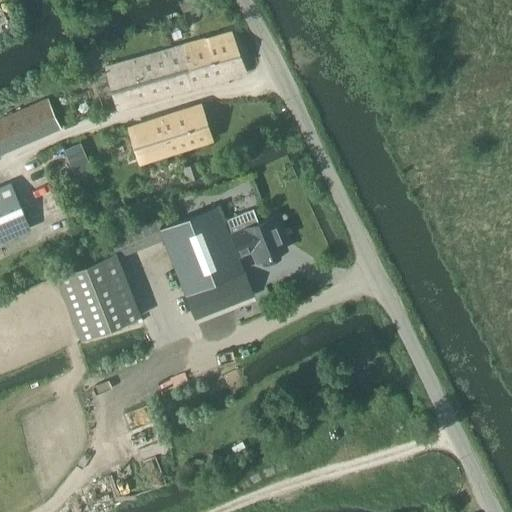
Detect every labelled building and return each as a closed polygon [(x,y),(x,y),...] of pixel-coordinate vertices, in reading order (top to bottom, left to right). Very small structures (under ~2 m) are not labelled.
[(231,31),(183,45),(195,87),(246,73),(231,31)] [(195,87),(183,45),(108,66),(120,108),(195,87)] [(49,99),(0,119),(0,153),(61,127),(49,99)] [(133,127),(143,160),(212,138),(202,106),(133,127)] [(198,161),(184,165),(188,179),(202,174),(198,161)] [(10,183),(0,187),(0,241),(29,229),(10,183)] [(162,226),(166,236),(188,292),(225,277),(246,269),(220,203),(162,226)] [(275,214),(233,231),(241,251),(254,246),(259,258),(288,246),(275,214)] [(166,236),(162,226),(159,217),(112,236),(118,250),(120,249),(123,254),(166,236)] [(120,249),(118,250),(59,274),(85,336),(146,313),(123,254),(120,249)]
